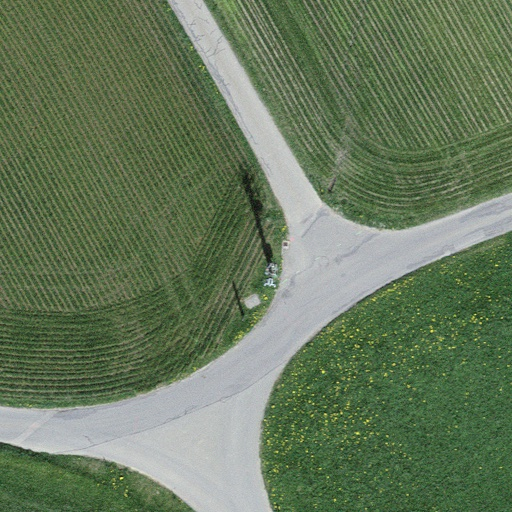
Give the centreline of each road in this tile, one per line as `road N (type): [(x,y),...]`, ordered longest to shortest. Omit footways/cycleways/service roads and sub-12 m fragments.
road 1 (unclassified): [(177,0),(345,281)]
road 2 (unclassified): [(345,281),(191,425)]
road 3 (unclassified): [(191,425),(66,431),(0,423)]
road 4 (unclassified): [(511,210),(345,281)]
